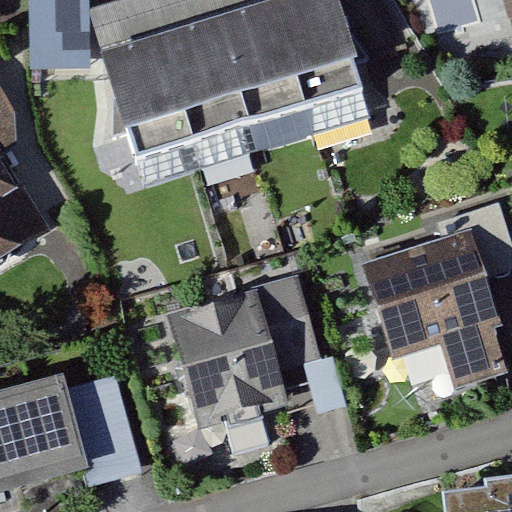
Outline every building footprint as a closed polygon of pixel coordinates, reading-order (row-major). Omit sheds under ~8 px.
[(337,0),(137,0),(101,11),(142,147),(362,82),(337,0)] [(0,265),(57,231),(9,152),(23,142),(22,116),(0,83),(0,265)] [(511,308),(493,236),(378,265),(406,375),(511,348),(511,308)] [(304,291),(178,330),(213,441),(339,403),(304,291)] [(72,379),(0,397),(0,498),(97,473),(76,392),(72,379)] [(154,479),(128,379),(76,392),(97,473),(102,492),(154,479)] [(511,511),(511,497),(446,505),(446,511),(511,511)]
